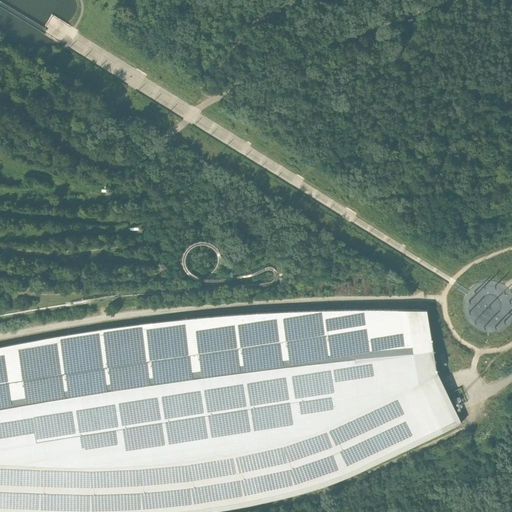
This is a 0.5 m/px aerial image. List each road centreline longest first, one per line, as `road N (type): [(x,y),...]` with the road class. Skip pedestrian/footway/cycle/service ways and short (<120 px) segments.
road 1 (track): [(176,127),(175,151),(148,190),(84,204),(0,198)]
road 2 (track): [(0,248),(135,246),(190,223)]
